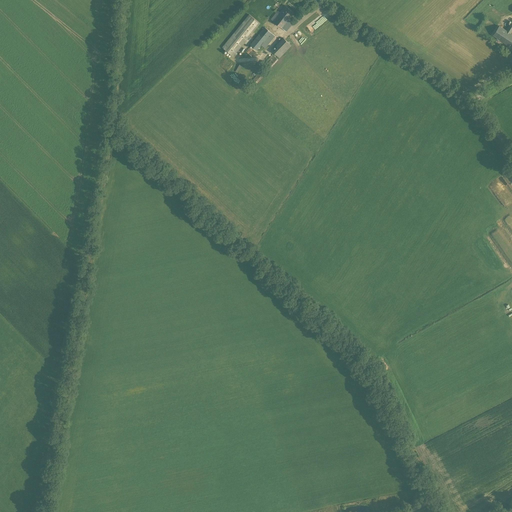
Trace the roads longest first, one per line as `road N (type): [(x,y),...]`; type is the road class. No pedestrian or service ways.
road 1 (track): [(109,127),(366,365),(438,511)]
road 2 (track): [(45,511),(109,127)]
road 3 (unclassified): [(511,149),(453,83),(319,0)]
road 4 (track): [(109,127),(122,0)]
